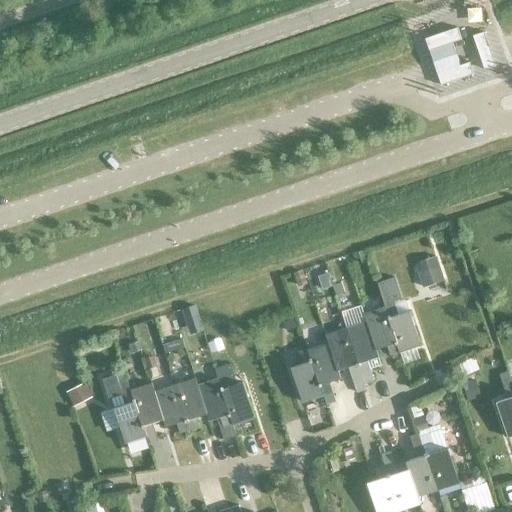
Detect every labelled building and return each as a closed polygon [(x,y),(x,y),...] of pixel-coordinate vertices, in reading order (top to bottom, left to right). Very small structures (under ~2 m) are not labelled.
[(460,40),(456,28),(424,40),(428,51),(460,40)] [(494,67),(483,33),(471,37),(483,71),(494,67)] [(472,74),(468,63),(435,74),(439,86),(472,74)] [(364,250),(356,253),(360,264),(368,261),(364,250)] [(443,281),(438,266),(417,273),(422,288),(443,281)] [(295,273),(292,274),(297,288),(306,285),(302,271),(295,273)] [(327,274),(317,277),(321,289),(331,285),(327,274)] [(393,278),(376,283),(384,308),(400,354),(421,347),(409,311),(398,315),(394,305),(393,301),(400,299),(393,278)] [(340,285),(332,287),(335,296),(342,293),(340,285)] [(192,304),(181,308),(186,323),(197,320),(192,304)] [(384,308),(363,315),(366,323),(376,350),(387,346),(391,357),(400,354),(384,308)] [(292,317),(277,323),(281,333),(296,328),(292,317)] [(366,323),(346,330),(361,374),(364,383),(364,385),(374,381),(370,371),(367,361),(379,357),(376,350),(366,323)] [(346,330),(325,336),(327,344),(328,344),(337,371),(348,367),(354,386),(364,383),(361,374),(346,330)] [(511,331),(503,335),(506,342),(511,339),(511,331)] [(180,340),(162,346),(164,354),(183,348),(180,340)] [(218,340),(206,344),(210,354),(221,349),(218,340)] [(136,342),(128,345),(131,353),(139,351),(136,342)] [(327,344),(307,351),(322,396),(325,405),(333,403),(327,382),(339,379),(337,371),(328,344),(327,344)] [(301,365),(290,368),(301,403),(322,396),(307,351),(297,354),(301,365)] [(153,358),(143,361),(146,371),(156,368),(153,358)] [(230,365),(214,370),(218,380),(233,426),(254,419),(243,383),(237,385),(230,365)] [(506,399),(495,403),(506,438),(511,435),(511,384),(508,371),(498,375),(503,389),(506,399)] [(115,376),(101,380),(108,400),(121,395),(120,395),(121,395),(117,381),(115,376)] [(124,405),(113,409),(124,443),(145,437),(130,392),(126,378),(117,381),(121,395),(120,395),(121,395),(124,405)] [(194,378),(173,385),(189,431),(199,428),(195,418),(206,414),(197,387),(194,378)] [(197,387),(206,414),(209,422),(219,419),(220,418),(223,428),(220,429),(224,441),(237,437),(233,426),(218,380),(197,387)] [(84,382),(66,392),(73,406),(92,396),(84,382)] [(364,383),(354,386),(356,393),(366,390),(364,385),(364,383)] [(475,384),(463,388),(467,401),(479,397),(475,384)] [(151,385),(130,392),(145,437),(148,444),(157,441),(151,423),(162,420),(153,392),(154,391),(151,385)] [(154,391),(153,392),(162,420),(164,428),(176,424),(179,434),(189,431),(173,385),(154,391)] [(422,415),(413,419),(417,432),(427,428),(422,415)] [(427,428),(417,432),(417,433),(418,434),(422,445),(437,491),(458,484),(447,448),(440,430),(438,425),(427,428)] [(417,497),(418,497),(437,491),(422,445),(418,434),(409,437),(416,459),(404,462),(407,470),(417,497)] [(351,448),(337,452),(340,463),(354,459),(351,448)] [(391,455),(381,458),(384,467),(398,511),(400,511),(420,505),(417,497),(407,470),(397,473),(391,455)] [(398,511),(384,467),(375,470),(378,480),(366,483),(375,511),(398,511)] [(64,484),(55,487),(58,496),(67,492),(64,484)] [(45,492),(34,494),(36,504),(47,501),(45,492)] [(103,511),(100,503),(84,508),(85,511),(103,511)]
